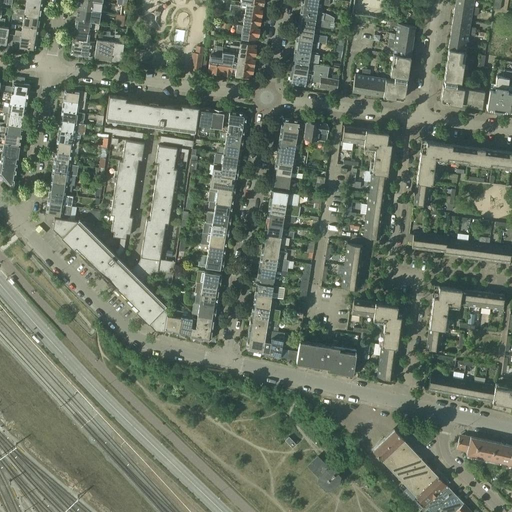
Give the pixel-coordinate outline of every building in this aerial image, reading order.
[(94,11),(101,12),(102,1),(96,0),(93,0),(79,0),(78,8),(94,11)] [(302,0),(302,5),(317,8),(322,8),(323,4),(330,5),(330,0),(302,0)] [(472,6),(473,0),(470,0),(455,0),(455,8),(478,11),(479,8),(472,6)] [(259,10),(260,6),(263,6),(263,5),(241,2),(240,6),(235,5),(230,4),(229,12),(237,13),(261,17),(262,10),(259,10)] [(41,7),(25,4),(24,10),(13,8),(13,13),(18,14),(23,15),(40,17),(41,7)] [(317,12),(317,8),(302,5),(300,16),(315,19),(331,21),(334,21),(334,18),(332,16),(330,15),(328,14),(324,13),(317,12)] [(78,8),(76,19),(92,21),(99,22),(101,12),(94,11),(78,8)] [(478,15),(478,11),(455,8),(453,18),(470,20),(471,14),(478,15)] [(22,25),(38,28),(40,17),(23,15),(18,14),(13,13),(12,18),(23,20),(22,25)] [(243,21),(243,26),(257,28),(257,24),(260,25),(261,17),(237,13),(236,20),(243,21)] [(300,16),(298,27),(314,30),(314,25),(330,27),(331,21),(315,19),(300,16)] [(469,27),(470,20),(453,18),(451,28),(475,32),(476,28),(469,27)] [(76,19),(75,29),(91,31),(96,32),(98,32),(99,22),(92,21),(76,19)] [(396,33),(414,36),(415,25),(391,22),(391,26),(397,27),(396,33)] [(36,38),(38,28),(22,25),(21,31),(15,30),(15,35),(20,36),(36,38)] [(237,32),(242,33),(241,38),(255,40),(255,36),(258,37),(259,29),(257,28),(243,26),(238,26),(237,32)] [(296,38),(312,41),(317,42),(327,43),(328,37),(313,34),(314,30),(298,27),(296,38)] [(100,57),(111,59),(114,41),(115,35),(110,35),(110,31),(106,31),(106,28),(104,28),(102,39),(98,38),(95,57),(100,57)] [(475,35),(475,32),(451,28),(450,38),(467,41),(468,34),(475,35)] [(73,39),(83,40),(89,41),(90,36),(92,36),(91,39),(95,40),(96,32),(91,31),(75,29),(73,39)] [(175,29),(175,42),(184,42),(184,29),(175,29)] [(115,35),(114,41),(111,59),(121,60),(124,43),(119,42),(120,35),(117,34),(118,32),(115,31),(115,35)] [(414,36),(396,33),(395,40),(389,39),(388,46),(394,47),(411,50),(414,36)] [(35,48),(36,38),(20,36),(15,35),(10,34),(8,45),(12,45),(12,41),(14,41),(15,40),(20,41),(19,46),(35,48)] [(295,49),(310,52),(311,47),(316,48),(317,42),(312,41),(296,38),(295,49)] [(466,47),(467,41),(450,38),(448,49),(463,51),(472,53),(473,48),(466,47)] [(83,40),(73,39),(71,54),(81,55),(83,40)] [(89,41),(83,40),(81,55),(90,56),(93,56),(95,42),(89,41)] [(230,52),(234,53),(239,53),(252,55),(255,56),(256,48),(254,48),(254,44),(240,42),(240,46),(231,45),(230,48),(231,48),(230,52)] [(343,46),(335,45),(334,55),(341,56),(343,46)] [(201,70),(204,47),(196,46),(196,52),(192,52),(190,69),(201,70)] [(220,73),(220,70),(222,56),(223,51),(222,51),(223,47),(216,46),(215,56),(210,55),(208,69),(212,69),(212,72),(220,73)] [(409,66),(411,50),(394,47),(393,54),(396,55),(394,64),(409,66)] [(318,53),(310,52),(295,49),(293,60),(318,64),(319,55),(318,54),(318,53)] [(442,101),(461,104),(464,87),(456,86),(457,81),(461,82),(464,61),(461,60),(463,51),(448,49),(440,99),(442,101)] [(224,74),(231,75),(232,64),(233,56),(234,53),(230,52),(223,51),(222,56),(220,70),(224,71),(224,74)] [(234,53),(233,56),(232,64),(254,67),(255,59),(252,59),(252,55),(239,53),(234,53)] [(340,68),(318,64),(293,60),(292,63),(291,64),(290,67),(291,69),(291,71),(339,79),(340,68)] [(409,66),(394,64),(392,63),(390,74),(394,75),(393,80),(387,79),(384,96),(402,99),(404,97),(409,66)] [(254,67),(232,64),(231,75),(249,77),(250,73),(252,74),(254,67)] [(363,93),(367,69),(363,68),(362,75),(355,74),(352,91),(363,93)] [(374,94),(376,77),(370,76),(371,69),(367,69),(363,93),(374,94)] [(498,110),(502,111),(503,113),(506,113),(508,111),(509,111),(511,89),(511,87),(511,86),(508,85),(509,78),(511,78),(511,71),(504,70),(503,77),(501,91),(498,110)] [(319,82),(319,87),(337,89),(339,79),(291,71),(289,82),(310,86),(311,81),(319,82)] [(12,86),(2,85),(1,91),(28,95),(29,84),(24,84),(25,78),(14,76),(12,86)] [(488,111),(492,111),(493,109),(498,110),(501,91),(503,77),(496,76),(495,84),(490,83),(487,108),(488,111)] [(374,94),(384,96),(387,79),(376,77),(374,94)] [(482,107),(484,90),(464,87),(461,104),(482,107)] [(64,99),(79,101),(84,102),(86,92),(65,89),(64,99)] [(28,95),(1,91),(0,96),(10,98),(10,103),(26,105),(28,95)] [(153,123),(163,124),(196,129),(196,125),(197,117),(199,107),(181,104),(181,107),(156,104),(142,102),(126,100),(126,97),(108,94),(105,116),(153,123)] [(84,102),(79,101),(64,99),(62,109),(78,112),(78,108),(83,108),(84,102)] [(10,103),(9,107),(3,106),(2,112),(8,113),(25,115),(26,105),(10,103)] [(213,109),(203,107),(199,107),(197,117),(196,125),(201,125),(205,126),(204,132),(210,132),(210,126),(213,109)] [(78,112),(62,109),(60,120),(83,123),(83,119),(84,119),(85,113),(83,112),(78,112)] [(217,127),(221,128),(222,126),(223,122),(224,110),(213,109),(210,126),(217,127)] [(223,122),(228,122),(245,125),(246,115),(244,113),(230,111),(224,110),(223,122)] [(7,119),(7,123),(23,125),(25,115),(8,113),(7,119)] [(281,130),(297,132),(304,133),(306,121),(285,118),(282,120),(281,130)] [(60,120),(59,130),(74,132),(84,134),(86,124),(83,123),(60,120)] [(306,121),(304,133),(303,138),(327,142),(329,127),(327,124),(314,122),(314,121),(309,121),(306,121)] [(221,128),(221,132),(243,135),(245,125),(228,122),(228,126),(222,126),(221,128)] [(0,128),(0,132),(22,135),(23,125),(7,123),(6,127),(0,126),(0,128)] [(104,126),(104,131),(113,132),(112,134),(142,139),(143,133),(142,132),(104,126)] [(354,143),(356,127),(344,126),(342,141),(354,143)] [(354,143),(364,144),(366,129),(356,127),(354,143)] [(393,132),(366,129),(364,144),(375,146),(372,172),(387,174),(393,132)] [(59,130),(57,140),(73,143),(78,143),(79,137),(74,137),(74,132),(59,130)] [(279,140),(301,144),(302,137),(297,137),(297,132),(281,130),(279,140)] [(0,142),(3,143),(20,146),(22,135),(0,132),(0,142)] [(243,135),(221,132),(220,138),(225,139),(225,143),(242,146),(243,135)] [(160,142),(193,147),(194,140),(161,135),(160,142)] [(144,142),(142,142),(125,139),(122,160),(119,160),(110,214),(113,215),(111,231),(114,231),(113,236),(120,237),(119,248),(115,252),(119,256),(124,250),(126,238),(127,233),(130,233),(132,216),(129,216),(139,159),(142,159),(144,142)] [(78,143),(73,143),(57,140),(56,150),(71,153),(72,149),(77,149),(78,143)] [(300,151),(301,144),(279,140),(277,151),(294,154),(295,150),(300,151)] [(435,158),(446,159),(448,143),(422,140),(416,180),(432,182),(435,158)] [(0,152),(18,156),(20,146),(3,143),(3,147),(0,146),(0,152)] [(240,156),(242,146),(225,143),(224,147),(219,146),(218,153),(223,154),(240,156)] [(481,147),(459,145),(448,143),(446,159),(457,160),(478,163),(481,147)] [(177,147),(159,145),(158,144),(155,161),(157,162),(150,219),(147,218),(141,256),(143,257),(142,262),(132,271),(143,282),(153,272),(173,275),(175,262),(159,260),(165,223),(168,223),(177,169),(174,168),(177,147)] [(478,163),(500,166),(511,168),(511,158),(511,151),(502,150),(481,147),(478,163)] [(107,149),(100,148),(98,157),(106,158),(107,149)] [(179,151),(185,152),(183,161),(187,162),(189,149),(179,148),(179,151)] [(54,161),(70,163),(75,164),(76,158),(71,157),(71,153),(56,150),(55,152),(53,153),(52,157),(54,158),(54,161)] [(292,165),(298,166),(299,159),(293,159),(294,154),(277,151),(275,162),(292,165)] [(0,163),(17,166),(18,156),(0,152),(0,163)] [(222,164),(238,167),(240,156),(223,154),(218,153),(215,153),(213,163),(222,164)] [(197,161),(191,160),(189,172),(196,173),(197,161)] [(75,164),(70,163),(54,161),(52,171),(68,173),(69,169),(74,170),(75,164)] [(298,166),(292,165),(275,162),(274,173),(290,176),(302,178),(302,174),(297,173),(298,166)] [(15,178),(17,166),(0,163),(0,173),(6,180),(4,181),(8,185),(9,184),(10,186),(14,184),(14,183),(16,183),(16,178),(15,178)] [(214,174),(220,175),(237,178),(238,167),(222,164),(213,163),(211,175),(214,176),(214,174)] [(68,173),(52,171),(51,181),(67,184),(72,184),(74,185),(76,175),(68,173)] [(372,172),(370,182),(386,184),(387,174),(372,172)] [(289,187),(294,188),(295,182),(290,181),(290,176),(274,173),(272,185),(288,187),(289,187)] [(209,190),(217,192),(234,194),(236,183),(219,180),(211,179),(209,190)] [(355,181),(355,180),(351,179),(350,187),(360,188),(361,182),(355,181)] [(430,193),(432,182),(416,180),(415,191),(430,193)] [(72,184),(67,184),(51,181),(49,191),(65,193),(66,190),(71,190),(72,184)] [(386,184),(370,182),(369,193),(384,195),(386,184)] [(216,202),(233,205),(234,194),(217,192),(209,190),(207,201),(210,201),(216,202)] [(271,190),(269,201),(286,204),(291,204),(298,206),(299,194),(271,190)] [(48,202),(69,205),(70,199),(64,198),(65,193),(49,191),(49,193),(48,202)] [(430,193),(415,191),(413,203),(429,205),(430,193)] [(369,193),(367,203),(383,205),(384,195),(369,193)] [(216,202),(210,201),(209,208),(215,209),(214,213),(231,216),(233,205),(216,202)] [(285,209),(286,204),(269,201),(268,212),(295,217),(299,217),(300,206),(298,206),(291,204),(290,209),(285,209)] [(48,202),(46,213),(70,217),(70,213),(75,214),(76,206),(69,205),(48,202)] [(382,216),(383,205),(367,203),(366,214),(382,216)] [(207,223),(229,226),(231,216),(214,213),(207,212),(205,222),(207,223)] [(268,212),(266,223),(282,226),(283,221),(294,223),(295,217),(268,212)] [(366,214),(365,225),(380,227),(382,216),(366,214)] [(165,331),(165,330),(171,315),(129,272),(124,266),(118,261),(112,255),(77,220),(55,217),(53,228),(74,248),(76,246),(110,280),(116,285),(139,308),(136,310),(156,329),(165,331)] [(202,233),(228,237),(229,226),(207,223),(205,222),(204,222),(202,233)] [(282,230),(282,226),(266,223),(264,234),(281,237),(287,238),(289,238),(294,239),(295,232),(282,230)] [(380,227),(365,225),(363,236),(379,238),(380,227)] [(413,234),(409,233),(408,241),(412,241),(411,247),(423,248),(425,233),(414,231),(413,234)] [(200,244),(203,244),(209,245),(226,248),(228,237),(202,233),(200,244)] [(435,234),(425,233),(423,248),(433,250),(435,234)] [(287,238),(281,237),(264,234),(262,245),(279,248),(285,249),(286,244),(288,245),(289,238),(287,238)] [(433,250),(444,251),(446,236),(435,234),(433,250)] [(446,236),(444,251),(443,253),(454,255),(456,239),(447,238),(447,236),(446,236)] [(467,241),(456,239),(454,255),(465,256),(467,241)] [(308,240),(307,252),(313,253),(315,242),(308,240)] [(478,242),(467,241),(465,256),(476,258),(478,242)] [(489,244),(478,242),(476,258),(487,259),(489,244)] [(209,245),(203,244),(200,244),(195,243),(194,249),(208,252),(207,256),(224,258),(226,248),(209,245)] [(347,243),(346,254),(361,256),(363,245),(347,243)] [(500,245),(489,244),(487,259),(498,261),(500,245)] [(287,253),(278,252),(279,248),(262,245),(261,256),(277,259),(286,260),(287,253)] [(511,247),(500,245),(498,261),(509,262),(511,247)] [(360,267),(361,256),(346,254),(344,265),(360,267)] [(200,265),(206,266),(223,269),(224,258),(207,256),(207,260),(201,259),(200,265)] [(286,260),(277,259),(261,256),(259,267),(287,272),(289,261),(286,260)] [(344,265),(343,276),(358,278),(360,267),(344,265)] [(287,272),(259,267),(257,278),(258,279),(258,283),(279,287),(281,277),(287,278),(287,272)] [(195,281),(203,282),(220,285),(222,274),(197,270),(195,281)] [(309,275),(302,273),(300,285),(308,286),(309,275)] [(358,278),(343,276),(341,287),(357,289),(358,278)] [(196,286),(195,292),(202,293),(218,296),(220,285),(203,282),(202,287),(196,286)] [(256,283),(254,294),(271,297),(283,299),(284,288),(279,287),(258,283),(256,283)] [(448,303),(459,304),(461,289),(434,285),(429,326),(445,328),(448,303)] [(459,304),(470,306),(472,290),(461,289),(459,304)] [(470,306),(480,307),(482,291),(472,290),(470,306)] [(480,307),(491,308),(493,293),(482,291),(480,307)] [(218,296),(202,293),(195,292),(194,299),(200,300),(200,304),(217,306),(218,296)] [(493,293),(491,308),(502,310),(504,294),(493,293)] [(254,294),(253,305),(270,308),(275,309),(276,303),(271,302),(271,297),(254,294)] [(363,316),(365,300),(354,299),(352,314),(363,316)] [(363,316),(373,317),(375,301),(365,300),(363,316)] [(385,319),(381,344),(397,346),(402,305),(375,301),(373,317),(385,319)] [(198,315),(215,317),(217,306),(200,304),(193,303),(191,314),(198,315)] [(280,310),(275,309),(270,308),(253,305),(251,316),(278,321),(280,310)] [(175,316),(171,315),(165,330),(179,333),(182,315),(182,311),(176,310),(175,316)] [(189,336),(190,325),(191,319),(192,316),(182,315),(179,333),(189,336)] [(191,319),(190,325),(213,328),(215,317),(198,315),(197,319),(191,319)] [(278,321),(251,316),(249,327),(266,330),(272,331),(277,327),(278,321)] [(211,339),(213,328),(190,325),(189,336),(209,341),(211,339)] [(443,339),(445,328),(429,326),(427,337),(443,339)] [(272,331),(266,330),(249,327),(248,338),(264,341),(265,337),(271,338),(272,331)] [(442,350),(443,339),(427,337),(426,348),(442,350)] [(269,355),(271,342),(264,341),(248,338),(246,347),(248,350),(262,353),(269,355)] [(280,357),(283,339),(272,338),(271,342),(269,355),(280,357)] [(336,346),(337,341),(333,340),(332,346),(329,345),(299,340),(298,351),(296,361),(300,361),(302,364),(316,367),(316,366),(319,364),(326,365),(329,366),(329,368),(353,372),(356,349),(336,346)] [(381,344),(380,354),(395,356),(397,346),(381,344)] [(286,358),(296,361),(298,351),(288,349),(286,358)] [(380,354),(378,365),(394,367),(395,356),(380,354)] [(367,364),(359,363),(358,370),(361,371),(361,369),(367,370),(367,364)] [(393,379),(394,367),(378,365),(377,377),(393,379)] [(438,391),(441,375),(430,373),(428,389),(438,391)] [(453,377),(451,377),(448,393),(460,395),(463,379),(463,375),(454,373),(453,377)] [(438,391),(448,393),(451,377),(441,375),(438,391)] [(460,395),(471,397),(473,381),(463,379),(460,395)] [(484,383),(473,381),(471,397),(482,399),(484,383)] [(482,399),(493,401),(496,385),(484,383),(482,399)] [(511,388),(496,385),(493,401),(511,404),(511,388)] [(437,468),(434,471),(394,429),(372,450),(409,488),(424,506),(430,511),(432,511),(444,501),(453,492),(449,488),(446,485),(450,481),(437,468)] [(289,436),(285,440),(292,447),(296,444),(289,436)] [(456,449),(467,452),(470,439),(459,436),(456,449)] [(511,445),(471,436),(470,439),(467,452),(466,454),(511,463),(511,445)] [(318,457),(309,465),(330,488),(339,480),(318,457)] [(453,511),(471,511),(453,492),(444,501),(454,511),(453,511)]
